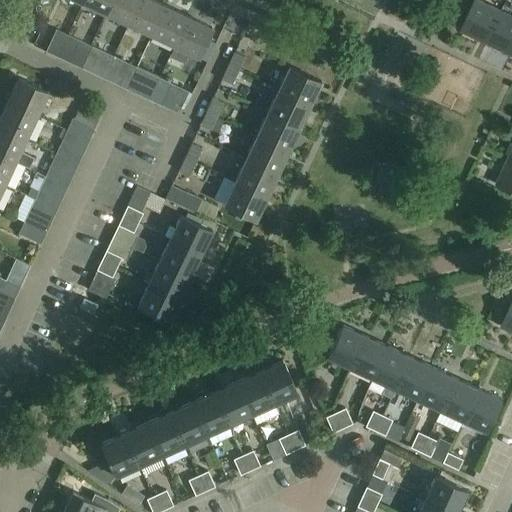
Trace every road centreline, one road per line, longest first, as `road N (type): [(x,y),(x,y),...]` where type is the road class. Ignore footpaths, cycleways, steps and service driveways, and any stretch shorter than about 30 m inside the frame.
road 1 (residential): [(0,356),(121,101)]
road 2 (residential): [(121,101),(0,43)]
